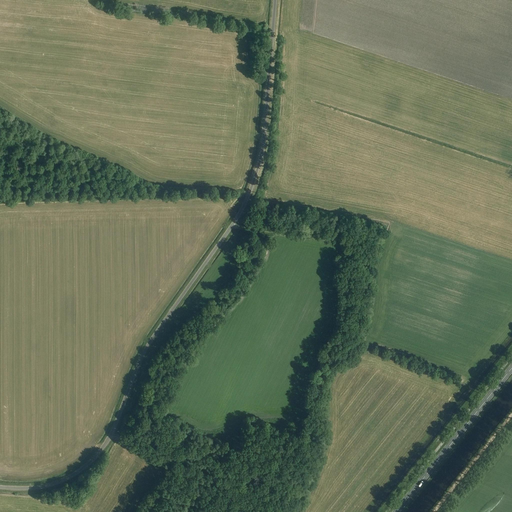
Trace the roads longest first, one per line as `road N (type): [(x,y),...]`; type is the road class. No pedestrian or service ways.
road 1 (unclassified): [(0,486),(42,487),(87,465),(116,424),(148,344),(241,209),(263,143),(275,0)]
road 2 (primary): [(397,511),(511,368)]
road 3 (track): [(372,266),(337,242),(231,226)]
road 4 (track): [(511,415),(434,511)]
